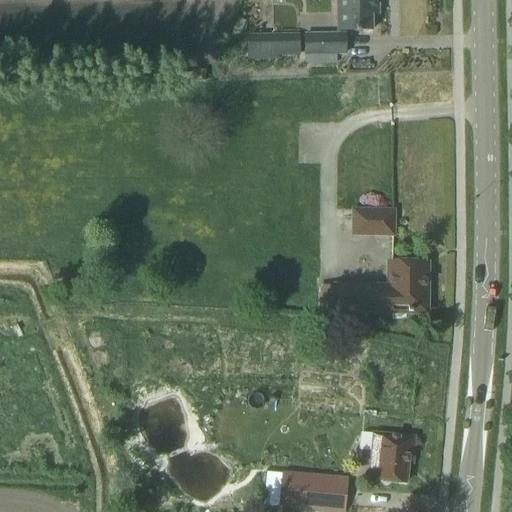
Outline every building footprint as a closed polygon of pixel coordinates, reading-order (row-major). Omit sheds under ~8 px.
[(335,0),(336,30),(372,29),(371,14),(378,14),(377,0),(335,0)] [(304,33),(304,36),(305,64),(335,64),(335,54),(345,54),(345,35),(345,32),(304,33)] [(298,34),(248,35),(248,59),(273,59),(273,56),(298,56),(298,34)] [(393,211),(373,211),(352,211),(352,235),(373,235),(393,235),(393,211)] [(335,287),(317,287),(317,312),(334,311),(423,312),(424,263),(393,263),(392,288),(335,287)] [(373,434),(368,480),(385,481),(405,483),(407,464),(413,465),(416,438),(409,437),(389,436),(373,434)] [(342,511),(346,482),(267,474),(263,507),(311,511),(342,511)]
